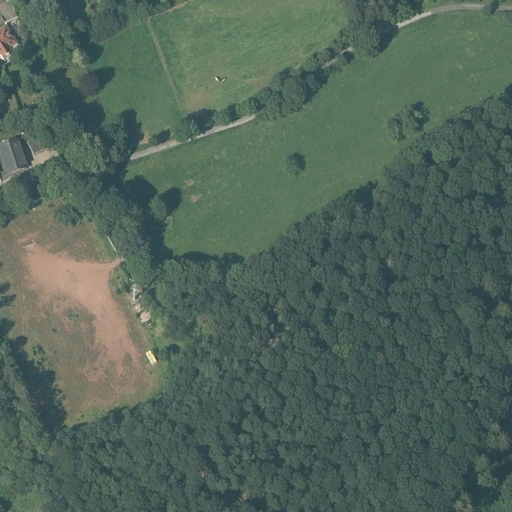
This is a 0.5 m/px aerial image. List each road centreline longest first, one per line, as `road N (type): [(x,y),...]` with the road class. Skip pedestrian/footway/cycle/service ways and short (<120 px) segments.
road 1 (track): [(91,174),(262,112),(355,45),(411,18),(456,7),(511,8)]
road 2 (track): [(149,287),(343,299),(449,278),(511,279)]
road 3 (track): [(508,279),(489,305),(511,384),(466,475),(467,488),(491,511)]
road 4 (track): [(0,123),(30,121),(64,140),(91,174),(127,261),(149,287)]
